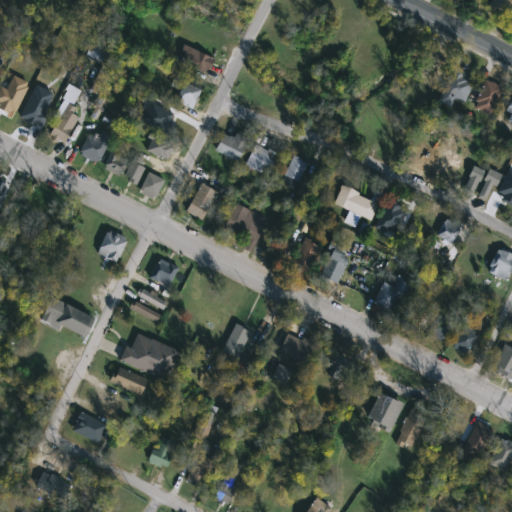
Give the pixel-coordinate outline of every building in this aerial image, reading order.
[(511,0),(511,1),(504,16),(487,7),(491,0),(511,0)] [(207,76),(177,62),(184,46),(214,60),(207,76)] [(431,98),(415,87),(438,51),(454,61),(431,98)] [(191,110),(175,102),(184,83),(200,91),(191,110)] [(81,92),(70,113),(79,118),(65,145),(47,135),(72,87),(81,92)] [(111,136),(100,164),(80,156),(89,133),(98,137),(101,131),(111,136)] [(239,162),(215,152),(223,134),(234,138),(236,133),(249,138),(239,162)] [(174,150),(162,162),(146,147),(158,134),(174,150)] [(278,155),(268,177),(244,166),(254,144),(278,155)] [(435,180),(424,173),(442,144),(453,151),(435,180)] [(408,162),(417,145),(431,153),(422,170),(408,162)] [(131,156),(119,177),(103,167),(115,147),(131,156)] [(136,186),(123,180),(133,156),(147,162),(136,186)] [(280,184),(293,157),(308,164),(295,191),(280,184)] [(471,165),(456,186),(445,178),(460,158),(471,165)] [(474,196),(463,192),(474,167),(484,171),(474,196)] [(477,198),(489,171),(500,175),(488,203),(477,198)] [(164,181),(154,201),(139,193),(148,173),(164,181)] [(511,212),(511,215),(492,206),(505,178),(511,181),(511,212)] [(185,212),(201,184),(218,193),(202,221),(185,212)] [(334,205),(340,188),(372,199),(372,196),(375,197),(373,203),(377,204),(371,221),(359,217),(355,227),(345,224),(350,211),(334,205)] [(44,207),(29,235),(14,227),(30,199),(44,207)] [(237,204),(268,221),(250,254),(235,246),(239,239),(223,230),(237,204)] [(436,237),(444,220),(461,228),(453,245),(436,237)] [(97,253),(108,231),(128,240),(117,263),(97,253)] [(293,268),(304,239),(319,245),(308,274),(293,268)] [(337,285),(318,278),(331,244),(350,251),(337,285)] [(511,270),(505,282),(486,271),(499,249),(511,256),(511,270)] [(149,278),(159,259),(180,270),(170,289),(149,278)] [(373,304),(382,282),(394,287),(397,281),(408,285),(396,314),(373,304)] [(168,303),(163,311),(139,297),(143,289),(168,303)] [(41,321),(50,298),(94,317),(84,339),(41,321)] [(132,309),(136,303),(160,316),(156,322),(132,309)] [(441,342),(427,333),(438,317),(452,326),(441,342)] [(248,329),(244,355),(228,353),(231,327),(248,329)] [(466,355),(452,347),(464,327),(478,335),(466,355)] [(125,346),(129,348),(136,333),(179,352),(166,382),(119,362),(125,346)] [(310,344),(302,363),(279,352),(287,334),(310,344)] [(511,349),(511,381),(491,368),(505,345),(511,349)] [(291,372),(284,384),(272,378),(279,365),(291,372)] [(147,381),(139,396),(111,382),(118,367),(147,381)] [(402,405),(389,431),(366,420),(379,393),(402,405)] [(457,431),(444,423),(454,405),(468,413),(457,431)] [(428,414),(411,448),(395,440),(413,407),(428,414)] [(133,434),(135,425),(146,428),(138,456),(120,451),(125,432),(133,434)] [(511,465),(505,464),(507,459),(498,456),(505,434),(511,436),(511,465)] [(167,467),(150,463),(157,437),(174,442),(167,467)] [(213,462),(202,487),(185,480),(196,455),(213,462)] [(35,488),(41,472),(70,484),(63,499),(35,488)] [(226,506),(213,498),(228,474),(240,482),(226,506)] [(305,511),(315,498),(331,510),(329,511),(305,511)]
